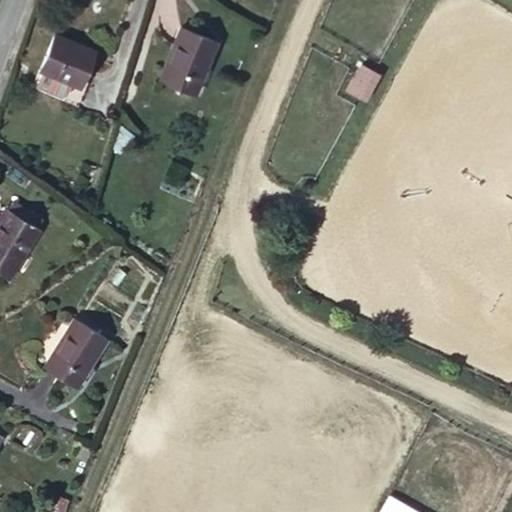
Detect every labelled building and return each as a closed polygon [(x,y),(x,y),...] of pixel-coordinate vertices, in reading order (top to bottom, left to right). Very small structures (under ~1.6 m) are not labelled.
[(22,63),(68,88),(82,51),(38,30),(22,63)] [(172,31),(151,79),(182,93),(203,46),(172,31)] [(60,102),(68,88),(22,63),(15,81),(60,102)] [(358,66),(346,94),(368,103),(380,74),(358,66)] [(0,214),(0,269),(26,233),(0,214)] [(35,363),(65,381),(94,333),(62,316),(35,363)] [(415,511),(387,498),(379,511),(415,511)]
